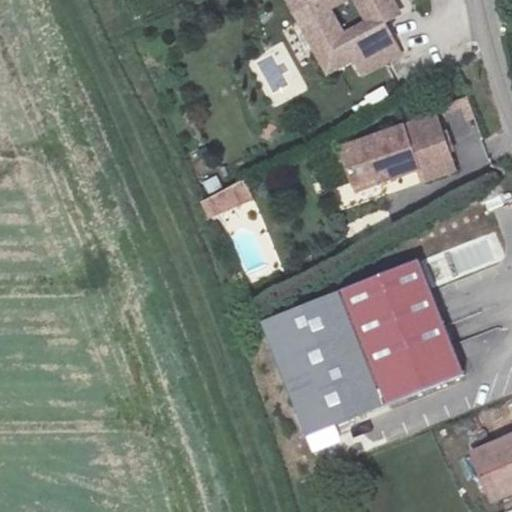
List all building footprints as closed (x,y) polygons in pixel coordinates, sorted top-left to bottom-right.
[(383,18),(394,11),(388,0),(288,0),(297,20),(326,72),(354,56),(364,74),(402,52),(383,18)] [(373,107),(391,100),(386,88),(368,94),(373,107)] [(456,166),(435,112),(344,149),(358,184),(380,177),(381,182),(418,167),(422,178),(456,166)] [(209,220),(254,198),(245,179),(200,201),(209,220)] [(421,235),(441,294),(510,271),(486,200),(452,211),(456,224),(421,235)] [(511,207),(501,212),(511,234),(511,207)] [(462,372),(418,261),(262,321),(306,433),(462,372)] [(300,443),(308,467),(367,447),(358,422),(300,443)] [(511,491),(511,435),(471,452),(492,500),(511,491)]
